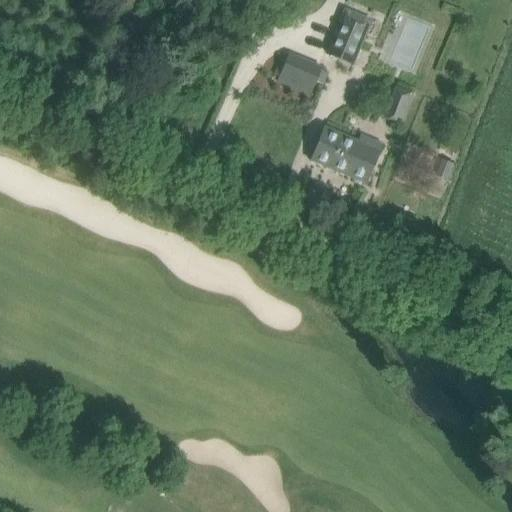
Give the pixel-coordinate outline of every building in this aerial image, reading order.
[(134,0),(117,0),(116,3),(131,9),(134,0)] [(325,53),(353,65),(371,21),(343,10),(325,53)] [(277,83),(310,96),(321,67),(288,54),(277,83)] [(394,89),(383,117),(401,124),(412,96),(394,89)] [(324,129),(310,162),(365,185),(379,152),(324,129)] [(420,232),(415,243),(423,246),(427,235),(420,232)]
